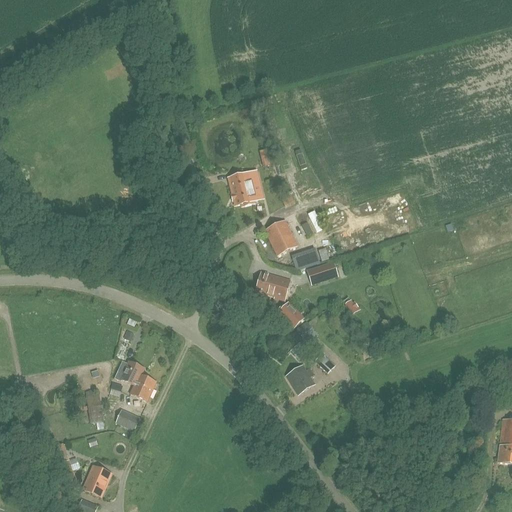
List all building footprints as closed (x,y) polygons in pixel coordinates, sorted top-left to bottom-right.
[(291,177),(300,176),(298,167),(309,165),(307,153),(295,155),(297,162),(289,163),(291,177)] [(254,203),(247,175),(228,180),(236,208),(254,203)] [(297,249),(285,223),(265,233),(277,258),(297,249)] [(451,225),(445,227),(447,233),(453,231),(451,225)] [(301,271),(334,261),(330,249),(322,251),(321,248),(296,256),(301,271)] [(311,287),(338,278),(333,262),(306,271),(311,287)] [(291,282),(261,273),(254,295),(265,298),(265,296),(274,299),(274,300),(284,303),(291,282)] [(359,312),(352,303),(351,301),(350,302),(344,307),(343,308),(350,318),(359,312)] [(304,320),(289,304),(278,314),(293,330),(304,320)] [(316,337),(307,324),(297,331),(307,344),(316,337)] [(127,332),(124,338),(132,341),(134,336),(127,332)] [(293,349),(302,360),(309,354),(300,344),(293,349)] [(314,363),(327,375),(335,367),(323,355),(314,363)] [(124,375),(118,372),(114,380),(121,383),(122,381),(134,387),(139,376),(141,377),(144,370),(129,363),(124,375)] [(302,368),(286,378),(297,396),(314,386),(310,379),(314,377),(309,371),(306,373),(302,368)] [(156,383),(141,377),(139,376),(134,387),(130,396),(147,403),(156,383)] [(119,398),(123,388),(113,385),(109,395),(119,398)] [(99,396),(87,398),(90,425),(104,423),(102,414),(106,414),(105,406),(101,406),(99,396)] [(139,420),(122,412),(116,424),(134,432),(139,420)] [(511,422),(503,421),(498,464),(511,465),(511,422)] [(98,446),(96,439),(88,442),(90,448),(98,446)] [(72,461),(74,467),(81,464),(79,458),(72,461)] [(77,488),(69,463),(60,466),(68,491),(77,488)] [(101,499),(112,476),(93,468),(83,491),(101,499)] [(78,511),(80,511),(95,511),(97,508),(82,502),(78,511)]
